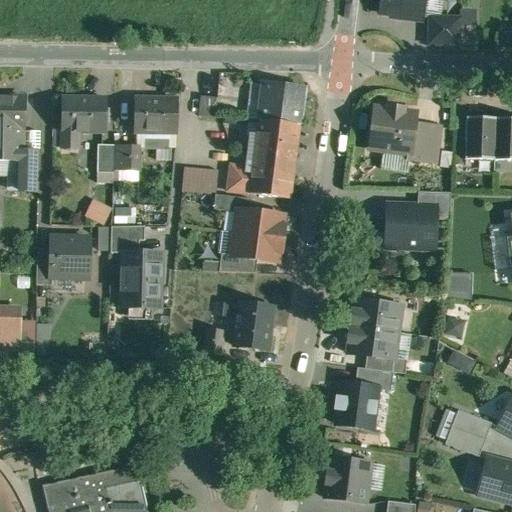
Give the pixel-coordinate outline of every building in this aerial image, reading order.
[(382,0),(381,12),(381,14),(404,17),(404,20),(421,22),(422,18),(422,17),(423,0),(382,0)] [(460,18),(422,17),(422,18),(430,18),(429,45),(459,45),(460,18)] [(305,89),(263,84),(259,121),(300,126),(305,89)] [(24,98),(0,97),(0,160),(20,161),(23,161),(23,152),(23,132),(24,132),(24,98)] [(105,99),(63,98),(63,149),(78,149),(79,133),(105,133),(105,99)] [(176,100),(135,99),(134,131),(176,132),(176,100)] [(402,112),(389,111),(390,107),(388,107),(388,110),(375,109),(370,149),(410,155),(411,155),(415,125),(417,114),(404,112),(404,109),(402,109),(402,112)] [(496,119),(467,118),(466,160),(495,161),(496,119)] [(511,119),(496,119),(495,161),(511,161),(511,119)] [(300,126),(259,121),(253,169),(231,166),(228,192),(291,200),(291,199),(300,126)] [(440,128),(415,125),(411,155),(410,155),(409,160),(435,163),(440,128)] [(40,133),(24,133),(24,152),(40,152),(40,133)] [(114,146),(98,146),(98,174),(114,174),(114,171),(114,146)] [(124,146),(114,146),(114,171),(123,171),(124,146)] [(139,146),(124,146),(123,171),(139,171),(139,146)] [(24,152),(23,152),(23,161),(20,161),(20,174),(20,191),(39,192),(40,152),(24,152)] [(20,161),(0,160),(0,173),(20,174),(20,161)] [(219,171),(185,168),(182,192),(216,195),(219,171)] [(451,194),(418,192),(418,206),(437,207),(436,220),(450,220),(451,194)] [(251,200),(216,195),(214,210),(237,213),(238,210),(250,212),(251,200)] [(110,210),(93,202),(85,217),(102,226),(110,210)] [(418,206),(387,205),(386,248),(435,250),(436,220),(437,207),(418,206)] [(250,212),(238,210),(237,213),(235,234),(283,240),(285,227),(283,226),(284,216),(250,212)] [(144,227),(111,228),(111,254),(122,254),(139,254),(139,242),(144,242),(144,227)] [(283,240),(235,234),(232,256),(232,257),(257,261),(278,263),(279,253),(282,253),(283,240)] [(90,239),(52,238),(52,250),(51,278),(52,278),(89,279),(90,239)] [(52,250),(38,249),(37,285),(52,286),(52,278),(51,278),(52,250)] [(139,254),(122,254),(121,308),(158,309),(159,279),(161,279),(161,255),(139,254)] [(232,256),(222,255),(219,273),(255,274),(257,261),(232,257),(232,256)] [(401,307),(356,301),(354,311),(352,311),(350,324),(352,325),(352,327),(398,333),(401,307)] [(274,309),(241,305),(241,306),(226,304),(224,318),(240,320),(237,346),(269,351),(274,309)] [(20,319),(0,318),(0,342),(19,343),(20,319)] [(398,333),(352,327),(352,330),(350,330),(348,343),(350,344),(349,354),(394,360),(394,359),(398,333)] [(227,332),(207,330),(205,355),(224,357),(227,332)] [(472,372),(477,361),(452,350),(447,362),(472,372)] [(407,361),(394,359),(394,360),(392,373),(393,373),(405,375),(407,361)] [(392,373),(358,368),(356,386),(378,389),(378,390),(391,391),(393,373),(392,373)] [(356,386),(342,384),(340,399),(337,398),(335,409),(338,410),(336,424),(373,429),(378,390),(378,389),(356,386)] [(511,399),(497,427),(511,434),(511,399)] [(492,424),(458,411),(452,428),(485,441),(492,424)] [(485,441),(452,428),(445,444),(479,457),(485,441)] [(327,485),(325,499),(364,504),(369,463),(331,458),(329,472),(326,472),(325,484),(327,485)] [(511,465),(487,459),(477,494),(511,502),(511,465)] [(137,468),(41,489),(46,511),(129,511),(146,508),(137,468)] [(387,502),(385,511),(410,511),(411,505),(387,502)]
